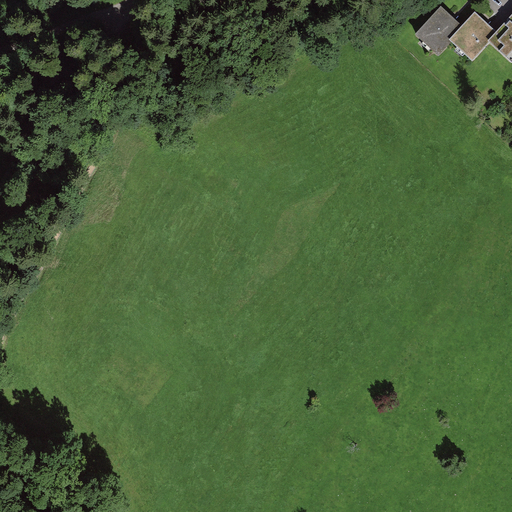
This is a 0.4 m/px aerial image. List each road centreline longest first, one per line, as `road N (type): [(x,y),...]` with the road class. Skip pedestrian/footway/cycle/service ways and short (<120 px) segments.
road 1 (motorway): [(511,497),(289,483),(100,484),(0,499)]
road 2 (track): [(135,0),(115,38),(63,72),(38,102),(0,187)]
road 3 (track): [(0,51),(127,0)]
